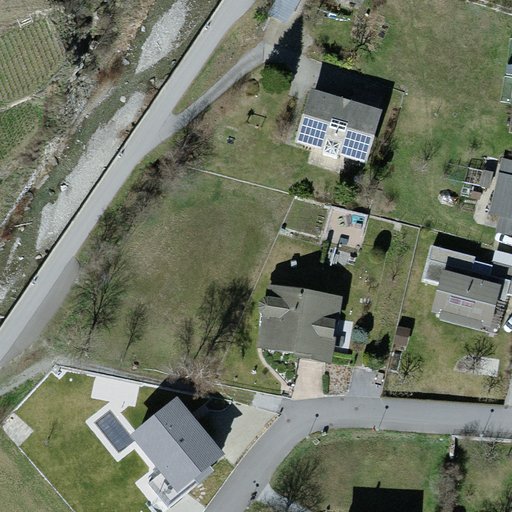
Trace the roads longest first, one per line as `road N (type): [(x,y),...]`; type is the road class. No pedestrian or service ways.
road 1 (residential): [(243,0),(0,354)]
road 2 (residential): [(228,511),(304,418),(331,412),(511,423)]
road 3 (track): [(0,223),(144,0)]
